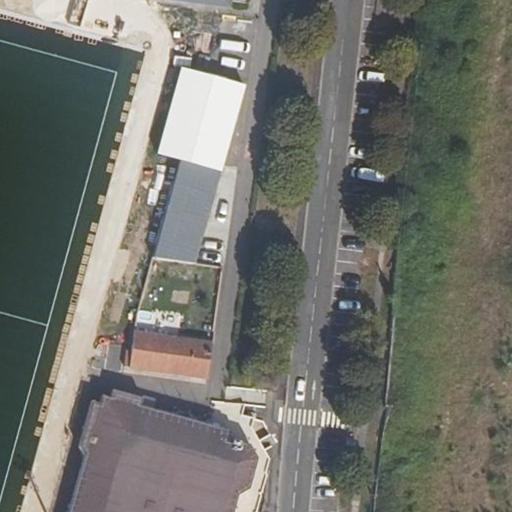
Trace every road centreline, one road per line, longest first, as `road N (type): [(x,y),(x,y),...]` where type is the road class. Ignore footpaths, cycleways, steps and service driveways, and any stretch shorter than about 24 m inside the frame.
road 1 (tertiary): [(348,0),(294,511)]
road 2 (unknown): [(276,0),(217,390)]
